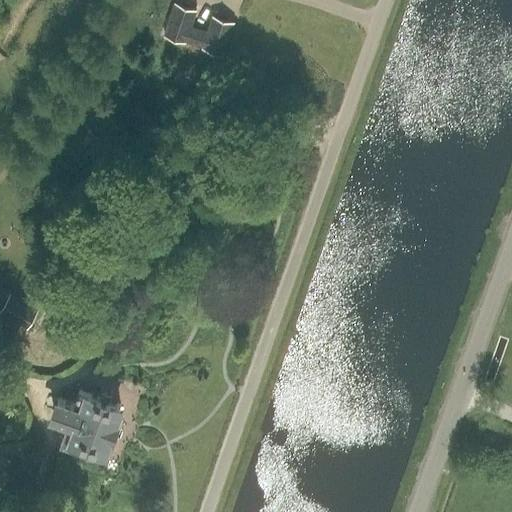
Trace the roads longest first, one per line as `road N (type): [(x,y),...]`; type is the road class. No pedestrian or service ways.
road 1 (unclassified): [(206,511),(385,0)]
road 2 (unclassified): [(418,511),(511,248)]
